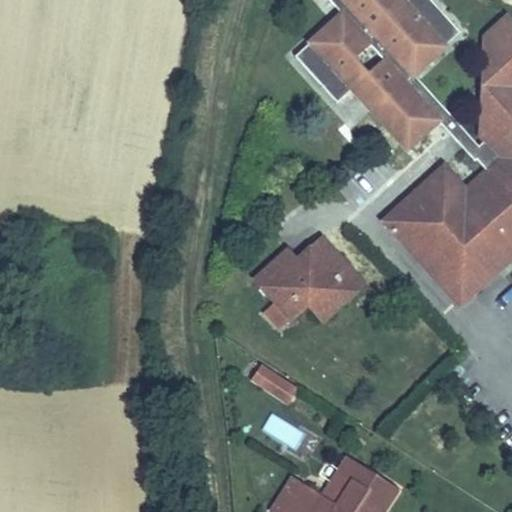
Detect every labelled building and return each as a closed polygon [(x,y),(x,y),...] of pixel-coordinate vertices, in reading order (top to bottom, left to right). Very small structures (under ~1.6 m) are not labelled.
[(466,190),(444,166),(383,222),(460,306),(511,258),(511,21),(507,16),(489,32),(495,38),(484,47),(494,58),(483,68),(498,84),(497,91),(482,105),(492,116),(481,126),(490,136),(478,147),(414,75),(445,47),(439,40),(454,27),(432,2),(425,8),(417,0),(328,0),(342,15),(310,44),(316,50),(301,64),(331,97),(346,83),(352,90),(357,86),(365,79),(384,100),(380,103),(415,143),(438,122),(446,130),(475,162),(477,160),(486,171),(466,190)] [(454,27),(439,40),(445,47),(460,33),(454,27)] [(316,50),(310,44),(295,57),(301,64),(316,50)] [(497,91),(498,84),(483,68),(481,87),(482,105),(497,91)] [(411,146),(415,143),(380,103),(384,100),(365,79),(357,86),(411,146)] [(346,83),(331,97),(337,104),(352,90),(346,83)] [(298,261),(288,251),(255,281),(275,303),(264,313),(279,330),(290,319),(291,320),(308,304),(323,321),(344,303),(333,291),(341,284),(337,280),(349,269),(322,238),(309,250),(316,258),(304,269),(298,261)] [(309,250),(298,261),(304,269),(316,258),(309,250)] [(364,285),(349,269),(337,280),(341,284),(333,291),(344,303),(364,285)] [(251,380),(273,395),(283,381),(261,366),(251,380)] [(283,381),(273,395),(288,405),(298,390),(283,381)] [(296,450),(306,432),(269,413),(260,432),(296,450)] [(322,497),(313,511),(382,511),(397,490),(348,457),(322,497)] [(306,487),(290,511),(313,511),(322,497),(306,487)]
